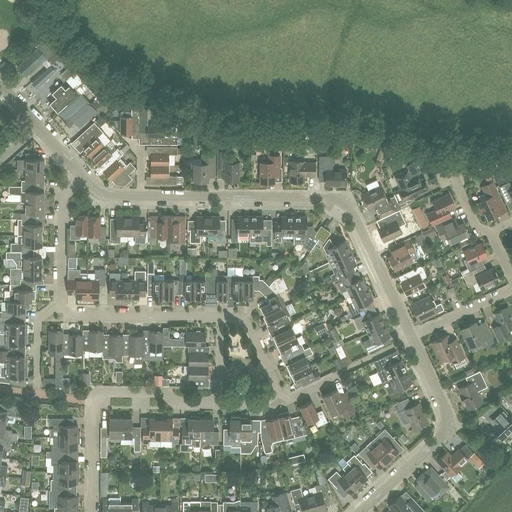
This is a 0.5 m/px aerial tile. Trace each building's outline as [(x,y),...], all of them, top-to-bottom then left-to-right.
[(37,49),(17,68),(27,79),(47,60),(37,49)] [(51,68),(31,85),(36,90),(55,73),(51,68)] [(60,74),(65,80),(71,74),(66,68),(60,74)] [(56,100),(49,106),(57,114),(77,95),(70,88),(65,93),(61,88),(52,96),(56,100)] [(82,96),(58,116),(69,128),(92,108),(82,96)] [(139,108),(139,130),(139,132),(147,132),(147,137),(151,137),(151,144),(177,144),(177,136),(164,136),(164,125),(147,125),(147,106),(139,102),(139,108)] [(132,130),(139,130),(139,108),(131,108),(131,116),(120,116),(120,134),(132,134),(132,130)] [(83,149),(91,157),(104,146),(96,138),(103,132),(98,126),(81,141),(86,146),(83,149)] [(328,137),(318,137),(318,151),(328,151),(328,137)] [(306,151),(309,151),(309,153),(316,153),(316,144),(304,144),(304,147),(306,147),(306,151)] [(388,146),(381,144),(375,161),(382,163),(388,146)] [(102,163),(106,168),(119,157),(123,154),(117,148),(111,154),(104,146),(91,157),(98,166),(102,163)] [(151,153),(151,165),(168,165),(168,154),(177,154),(177,146),(155,146),(155,153),(151,153)] [(392,146),(389,152),(396,156),(399,150),(392,146)] [(36,153),(25,153),(25,169),(43,170),(43,164),(44,164),(44,159),(36,159),(36,153)] [(201,154),(201,159),(192,159),(190,161),(190,166),(191,168),(194,168),(194,181),(208,181),(208,171),(215,171),(215,154),(201,154)] [(268,162),(261,162),(260,182),(273,182),(274,168),(280,168),(280,156),(268,156),(268,162)] [(318,171),(319,171),(319,181),(325,181),(325,184),(345,184),(346,170),(345,170),(343,168),(338,169),(337,170),(333,170),(333,156),(319,156),(318,171)] [(119,157),(106,168),(103,171),(111,180),(114,177),(118,183),(135,168),(130,161),(126,165),(119,157)] [(304,161),(290,161),(289,182),(303,182),(303,174),(306,174),(306,175),(314,175),(315,163),(304,162),(304,161)] [(239,162),(225,162),(225,181),(238,181),(239,162)] [(168,165),(151,165),(151,176),(155,177),(155,184),(177,184),(177,183),(184,183),(184,176),(168,176),(168,165)] [(9,186),(34,186),(34,180),(44,180),(44,175),(43,175),(43,170),(25,169),(25,180),(21,180),(21,186),(9,186)] [(394,196),(397,203),(400,209),(415,202),(412,196),(415,195),(414,195),(427,189),(423,179),(419,181),(417,176),(411,179),(407,171),(395,176),(401,189),(398,190),(400,194),(396,196),(394,192),(393,192),(394,196)] [(505,210),(500,199),(492,182),(482,186),(487,197),(477,202),(482,213),(485,212),(488,219),(505,210)] [(511,188),(509,182),(499,187),(505,199),(510,197),(511,200),(511,188)] [(21,202),(42,202),(42,197),(44,197),(44,191),(34,191),(34,186),(9,186),(8,192),(21,194),(21,202)] [(379,219),(386,216),(387,215),(399,210),(400,209),(397,203),(394,196),(389,198),(389,197),(386,198),(380,186),(361,195),(368,210),(374,207),(379,219)] [(448,193),(432,201),(436,209),(427,214),(432,225),(451,216),(448,210),(455,207),(448,193)] [(17,219),(21,219),(33,219),(33,213),(43,213),(43,208),(42,208),(42,202),(21,202),(25,202),(25,213),(14,213),(14,219),(17,219)] [(405,223),(399,210),(387,215),(386,216),(389,223),(377,228),(383,241),(401,233),(398,227),(405,223)] [(87,236),(88,236),(88,217),(88,215),(76,215),(76,227),(70,227),(70,239),(80,239),(80,234),(87,234),(87,236)] [(127,236),(128,215),(116,215),(116,230),(110,230),(110,243),(120,243),(120,236),(127,236)] [(128,215),(127,236),(135,236),(135,243),(145,243),(145,220),(139,220),(139,215),(128,215)] [(167,237),(168,216),(161,216),(161,219),(150,219),(150,237),(156,237),(167,237)] [(174,216),(168,216),(167,237),(178,237),(178,243),(185,243),(185,219),(174,219),(174,216)] [(200,236),(207,236),(208,216),(196,216),(196,230),(190,230),(190,243),(200,243),(200,236)] [(208,216),(207,236),(215,236),(215,243),(225,243),(225,230),(219,230),(219,216),(208,216)] [(237,234),(249,234),(249,216),(237,216),(237,229),(231,229),(231,241),(237,241),(237,234)] [(272,225),(262,225),(262,216),(249,216),(249,234),(249,241),(266,242),(266,245),(271,245),(272,225)] [(281,235),(293,235),(294,217),(281,216),(281,222),(275,222),(275,235),(275,242),(281,242),(281,235)] [(99,229),(99,227),(100,217),(88,217),(88,236),(99,236),(99,241),(105,241),(105,230),(99,229)] [(318,239),(325,229),(321,226),(314,235),(311,235),(311,229),(306,229),(306,217),(294,217),(293,235),(293,242),(305,242),(305,247),(311,250),(318,239)] [(462,223),(458,225),(455,218),(436,227),(442,239),(447,236),(450,243),(467,235),(462,223)] [(17,235),(23,235),(41,235),(41,230),(42,230),(42,224),(33,224),(33,219),(21,219),(17,219),(17,235)] [(325,229),(318,239),(323,242),(330,232),(325,229)] [(422,233),(413,236),(417,245),(426,242),(422,233)] [(11,251),(21,251),(33,251),(33,246),(42,246),(42,240),(41,240),(41,235),(23,235),(17,235),(17,243),(11,243),(11,251)] [(328,254),(330,253),(333,259),(350,252),(344,240),(333,246),(329,238),(328,239),(323,246),(326,253),(328,254)] [(417,258),(409,240),(391,249),(394,254),(388,257),(394,269),(417,258)] [(463,260),(469,272),(475,269),(472,263),(486,256),(480,243),(463,251),(467,258),(463,260)] [(16,268),(23,268),(40,268),(40,263),(42,263),(42,257),(33,257),(33,251),(21,251),(11,251),(10,252),(6,251),(6,258),(13,259),(16,264),(16,268)] [(333,282),(341,278),(353,273),(350,266),(355,263),(350,252),(333,259),(339,271),(330,275),(333,282)] [(438,258),(431,261),(433,265),(437,267),(442,265),(438,258)] [(409,271),(412,276),(400,282),(406,295),(424,286),(421,279),(426,276),(421,265),(409,271)] [(23,268),(16,268),(10,268),(10,284),(22,284),(32,284),(32,279),(41,279),(41,273),(40,273),(40,268),(23,268)] [(475,269),(469,272),(462,275),(468,287),(478,282),(481,289),(498,281),(492,268),(478,274),(475,269)] [(87,300),(87,279),(87,273),(80,273),(80,269),(67,269),(67,294),(75,294),(75,299),(81,299),(81,300),(87,300)] [(87,279),(87,300),(93,300),(93,299),(99,299),(99,285),(105,285),(105,269),(95,269),(94,279),(87,279)] [(227,300),(227,294),(227,280),(227,275),(217,275),(217,269),(211,269),(211,280),(211,294),(217,294),(217,300),(227,300)] [(134,280),(127,280),(127,301),(133,301),(133,299),(139,299),(139,297),(145,297),(145,271),(134,271),(134,280)] [(121,301),(127,301),(127,280),(120,280),(120,272),(109,272),(109,296),(115,296),(115,299),(121,299),(121,301)] [(153,299),(163,300),(163,279),(164,279),(163,274),(154,274),(154,273),(147,273),(147,294),(153,294),(153,299)] [(347,289),(350,296),(367,288),(361,277),(356,279),(353,273),(341,278),(342,280),(336,282),(339,288),(340,291),(343,292),(347,289)] [(179,274),(179,280),(179,294),(185,294),(185,300),(195,300),(195,280),(186,280),(186,274),(179,274)] [(447,274),(442,276),(445,283),(450,281),(447,274)] [(227,275),(227,280),(227,294),(233,294),(233,300),(243,300),(243,280),(243,276),(227,275)] [(252,275),(252,276),(243,276),(243,280),(243,300),(253,300),(253,290),(259,290),(259,275),(252,275)] [(163,279),(163,300),(173,300),(173,294),(179,294),(179,280),(164,279),(163,279)] [(195,280),(195,300),(205,300),(205,294),(211,294),(211,280),(195,280)] [(6,300),(31,301),(31,295),(32,295),(32,290),(22,290),(22,284),(32,284),(22,284),(10,284),(10,300),(6,300)] [(453,287),(446,289),(452,301),(458,298),(453,287)] [(350,296),(353,301),(349,303),(348,306),(352,315),(363,310),(361,305),(372,299),(367,288),(350,296)] [(279,291),(266,297),(268,302),(259,307),(264,316),(263,316),(282,307),(286,305),(282,297),(279,291)] [(437,313),(437,312),(443,309),(440,303),(433,306),(429,296),(411,304),(419,321),(437,313)] [(31,301),(6,300),(6,311),(2,311),(2,317),(0,316),(14,317),(14,311),(24,311),(24,309),(29,309),(29,301),(31,301)] [(282,307),(263,316),(267,325),(275,321),(278,327),(290,321),(288,316),(290,315),(286,305),(282,307)] [(498,341),(511,335),(508,329),(511,327),(511,316),(507,307),(493,314),(498,326),(493,328),(498,341)] [(367,332),(384,324),(378,313),(367,318),(364,313),(353,319),(358,329),(365,326),(367,332)] [(0,327),(6,328),(6,333),(27,333),(27,324),(24,324),(24,322),(10,322),(10,317),(14,317),(0,316),(0,327)] [(272,336),(276,345),(295,336),(291,327),(293,326),(290,321),(278,327),(280,332),(272,336)] [(474,322),(461,329),(469,346),(470,346),(472,351),(483,346),(493,342),(487,329),(483,322),(476,325),(474,322)] [(384,324),(367,332),(370,338),(363,341),(362,343),(367,353),(380,346),(378,341),(389,336),(384,324)] [(335,327),(334,327),(327,330),(330,337),(333,342),(340,339),(335,327)] [(62,364),(62,354),(62,331),(49,331),(48,350),(55,350),(55,373),(62,373),(62,364)] [(63,331),(62,331),(62,354),(82,354),(82,335),(69,335),(69,343),(62,343),(63,331)] [(83,335),(82,335),(82,354),(82,350),(102,350),(102,354),(102,331),(89,331),(89,339),(83,339),(83,335)] [(122,354),(122,335),(109,335),(108,344),(102,344),(103,331),(102,331),(102,354),(102,358),(114,358),(117,362),(122,362),(122,354)] [(162,345),(163,335),(163,332),(149,331),(149,340),(143,340),(143,335),(142,335),(142,357),(149,357),(149,351),(162,351),(162,345)] [(163,335),(162,345),(188,346),(199,346),(205,346),(205,332),(185,332),(185,338),(169,338),(169,335),(163,335)] [(0,338),(0,349),(9,350),(9,344),(24,344),(24,343),(27,343),(27,333),(6,333),(6,339),(0,338)] [(142,363),(142,357),(142,335),(129,335),(128,344),(122,344),(123,335),(122,335),(122,354),(134,354),(134,363),(142,363)] [(464,356),(458,343),(455,338),(450,341),(447,335),(431,342),(440,361),(449,357),(452,362),(464,356)] [(300,345),(295,336),(276,345),(281,354),(289,350),(291,355),(304,349),(301,344),(300,345)] [(333,343),(335,348),(344,344),(341,339),(333,343)] [(188,365),(207,366),(208,352),(199,352),(199,346),(188,346),(188,365)] [(286,365),(290,374),(309,365),(305,357),(312,353),(309,347),(304,349),(291,355),(294,361),(286,365)] [(0,361),(5,361),(5,366),(27,366),(27,357),(24,357),(24,355),(9,355),(9,350),(0,349),(0,361)] [(339,356),(332,360),(336,369),(343,366),(339,356)] [(382,382),(390,379),(406,371),(400,360),(389,365),(386,360),(375,365),(378,370),(376,371),(382,382)] [(207,366),(188,365),(188,386),(199,386),(199,379),(207,379),(207,366)] [(313,373),(309,365),(290,374),(294,383),(302,379),(305,384),(317,378),(320,377),(317,371),(313,373)] [(0,366),(0,372),(0,376),(0,375),(0,381),(9,383),(9,377),(24,377),(24,376),(26,376),(27,366),(5,366),(0,366)] [(406,371),(390,379),(392,385),(386,388),(391,398),(402,393),(400,388),(411,382),(406,371)] [(465,377),(468,384),(459,388),(461,394),(460,395),(463,401),(464,401),(468,409),(482,403),(477,391),(487,387),(479,371),(465,377)] [(346,392),(339,395),(336,389),(323,396),(331,414),(341,409),(344,416),(355,411),(346,392)] [(403,425),(410,421),(413,429),(428,422),(419,403),(411,406),(408,398),(393,405),(403,425)] [(311,401),(300,406),(307,422),(314,419),(317,426),(327,422),(322,410),(316,413),(311,401)] [(0,409),(0,421),(6,422),(13,423),(15,422),(15,418),(14,416),(15,405),(2,404),(2,410),(0,409)] [(511,429),(511,419),(507,414),(508,413),(501,405),(499,407),(489,416),(497,424),(492,428),(502,439),(511,429)] [(291,438),(294,437),(301,435),(298,423),(291,424),(289,414),(288,414),(288,412),(279,414),(279,416),(278,417),(283,440),(286,439),(288,436),(291,438)] [(193,449),(193,446),(200,446),(200,436),(200,418),(200,417),(199,416),(191,416),(190,417),(190,418),(188,418),(188,431),(182,431),(182,444),(180,444),(180,451),(191,451),(191,449),(193,449)] [(241,419),(241,416),(231,416),(231,419),(230,419),(229,429),(223,429),(223,445),(231,445),(231,447),(240,447),(240,445),(240,419),(241,419)] [(109,437),(120,437),(120,418),(109,417),(109,437)] [(272,442),(283,440),(278,417),(266,419),(269,431),(263,433),(266,444),(263,444),(265,452),(266,453),(271,451),(272,450),(271,445),(272,442)] [(56,430),(56,437),(79,437),(79,431),(77,431),(77,425),(63,425),(63,418),(49,418),(49,425),(53,425),(53,430),(56,430)] [(120,418),(120,437),(131,437),(132,418),(120,418)] [(160,440),(160,420),(154,420),(154,418),(149,418),(149,427),(142,427),(142,443),(149,443),(149,440),(160,440)] [(172,427),(172,418),(167,418),(167,420),(160,420),(160,440),(172,440),(172,443),(178,443),(178,427),(172,427)] [(200,436),(200,446),(201,446),(207,444),(218,444),(218,431),(213,431),(213,418),(200,418),(200,436)] [(251,419),(241,419),(240,419),(240,445),(257,445),(257,429),(251,429),(251,419)] [(5,429),(6,422),(0,421),(0,439),(10,441),(16,441),(17,435),(15,433),(12,433),(12,430),(5,429)] [(375,445),(389,460),(398,452),(389,442),(393,438),(385,428),(376,436),(380,440),(375,445)] [(334,441),(336,443),(338,446),(343,441),(339,436),(334,441)] [(51,454),(63,455),(63,449),(77,449),(77,443),(79,443),(79,437),(56,437),(53,437),(53,444),(51,444),(51,454)] [(0,457),(1,457),(2,450),(9,451),(10,441),(0,439),(0,457)] [(370,449),(366,445),(358,453),(367,462),(371,458),(380,468),(389,460),(375,445),(370,449)] [(447,451),(436,461),(450,476),(451,475),(456,481),(462,476),(456,470),(461,466),(460,465),(467,458),(458,449),(456,451),(458,452),(452,457),(447,451)] [(474,453),(469,457),(479,468),(484,463),(477,456),(474,453)] [(53,472),(58,472),(79,472),(79,466),(77,466),(77,461),(63,461),(63,455),(51,454),(51,465),(53,465),(53,472)] [(305,461),(303,454),(288,458),(290,465),(305,461)] [(342,468),(346,472),(359,487),(368,479),(358,468),(362,464),(354,454),(346,461),(347,463),(342,468)] [(319,469),(314,471),(318,484),(326,482),(325,478),(319,469)] [(414,487),(423,496),(428,502),(433,498),(430,496),(437,490),(441,494),(449,487),(433,469),(425,476),(423,473),(416,480),(419,483),(414,487)] [(22,478),(30,479),(30,471),(23,470),(22,478)] [(351,495),(359,487),(346,472),(341,476),(336,471),(328,478),(336,488),(341,484),(351,495)] [(50,490),(63,490),(63,484),(77,484),(77,479),(79,479),(79,472),(58,472),(53,472),(53,479),(50,479),(50,490)] [(30,479),(22,478),(21,485),(29,486),(30,479)] [(316,492),(309,494),(314,511),(321,511),(326,511),(322,496),(328,495),(325,483),(314,485),(316,492)] [(302,511),(314,511),(309,494),(302,496),(300,487),(290,490),(294,504),(300,503),(302,511)] [(57,508),(78,508),(78,496),(63,496),(63,490),(50,490),(50,501),(56,501),(56,508),(57,508)] [(275,505),(267,508),(268,511),(291,511),(285,492),(272,496),(275,505)] [(400,495),(388,506),(391,508),(386,511),(425,511),(412,497),(406,502),(400,495)] [(120,498),(108,498),(102,498),(101,511),(119,511),(120,503),(120,498)] [(120,503),(119,511),(137,511),(138,499),(131,498),(131,503),(120,503)] [(222,511),(239,511),(240,507),(240,500),(239,500),(234,501),(223,501),(222,511)] [(199,511),(200,509),(200,501),(183,501),(182,511),(199,511)] [(200,501),(200,509),(199,511),(216,511),(217,501),(200,501)] [(159,511),(160,505),(148,504),(148,502),(142,502),(141,511),(159,511)] [(160,505),(159,511),(177,511),(178,502),(171,502),(171,505),(160,505)] [(246,507),(240,507),(239,511),(256,511),(257,502),(246,502),(246,507)]
